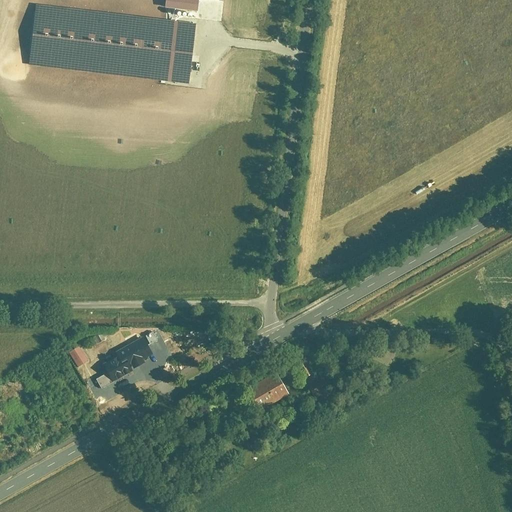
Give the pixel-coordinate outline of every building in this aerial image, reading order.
[(195,5),(195,0),(161,0),(161,8),(196,12),(196,5),(195,5)] [(36,8),(30,62),(189,81),(195,27),(36,8)] [(150,352),(168,342),(158,325),(141,335),(150,352)] [(122,329),(101,341),(107,351),(113,348),(115,351),(113,352),(119,362),(120,361),(125,368),(133,364),(135,366),(143,361),(142,359),(151,354),(150,352),(141,335),(130,342),(122,329)] [(97,333),(91,338),(96,345),(103,340),(97,333)] [(80,346),(70,351),(79,366),(88,360),(80,346)] [(306,356),(298,361),(306,376),(315,371),(306,356)] [(276,373),(250,388),(263,409),(288,394),(276,373)] [(322,381),(311,387),(317,398),(328,392),(322,381)]
